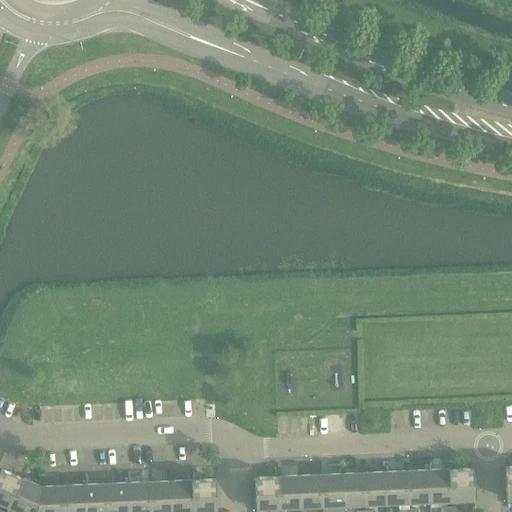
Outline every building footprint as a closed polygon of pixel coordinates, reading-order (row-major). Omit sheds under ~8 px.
[(0,472),(0,504),(9,508),(22,478),(1,469),(0,472)] [(473,469),(451,470),(452,502),(475,501),(473,469)] [(451,470),(429,471),(431,503),(452,502),(451,470)] [(429,471),(408,472),(409,504),(431,503),(429,471)] [(386,472),(364,473),(366,506),(387,505),(386,472)] [(408,472),(386,472),(387,505),(409,504),(408,472)] [(364,473),(343,474),(344,507),(366,506),(364,473)] [(343,474),(321,475),(323,508),(344,507),(343,474)] [(321,475),(300,476),(301,509),(323,508),(321,475)] [(300,476),(278,477),(279,509),(301,509),(300,476)] [(279,509),(278,477),(255,478),(257,510),(279,509)] [(22,478),(9,508),(18,511),(37,511),(42,487),(22,478)] [(217,511),(216,480),(193,481),(194,511),(217,511)] [(194,511),(193,481),(172,482),(172,511),(194,511)] [(151,511),(150,482),(128,483),(129,511),(151,511)] [(172,511),(172,482),(150,482),(151,511),(172,511)] [(129,511),(128,483),(107,484),(108,511),(129,511)] [(108,511),(107,484),(85,485),(86,511),(108,511)] [(86,511),(85,485),(63,486),(64,511),(86,511)] [(42,487),(37,511),(64,511),(63,486),(42,487)]
